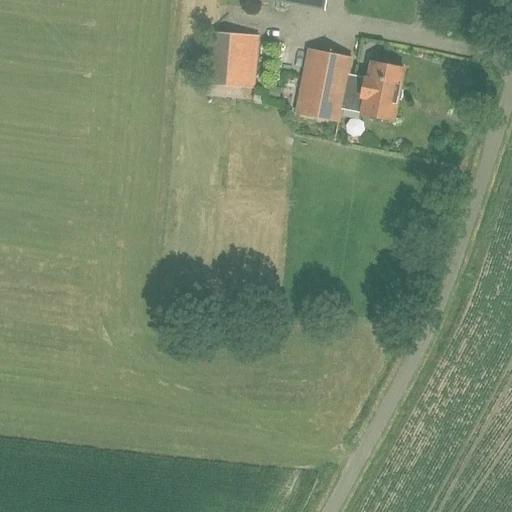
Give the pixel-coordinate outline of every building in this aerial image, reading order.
[(272,0),(288,2),(325,9),(326,0),(272,0)] [(385,0),(384,8),(422,15),(424,0),(385,0)] [(470,7),(461,3),(459,11),(468,14),(470,7)] [(213,84),(254,88),(258,36),(217,33),(213,84)] [(369,78),(348,74),(351,58),(310,50),(297,113),(339,121),(341,109),(362,112),(362,113),(393,119),(403,68),(372,62),(369,78)] [(269,87),(267,98),(278,100),(280,89),(269,87)] [(263,102),(265,96),(255,93),(254,100),(263,102)]
